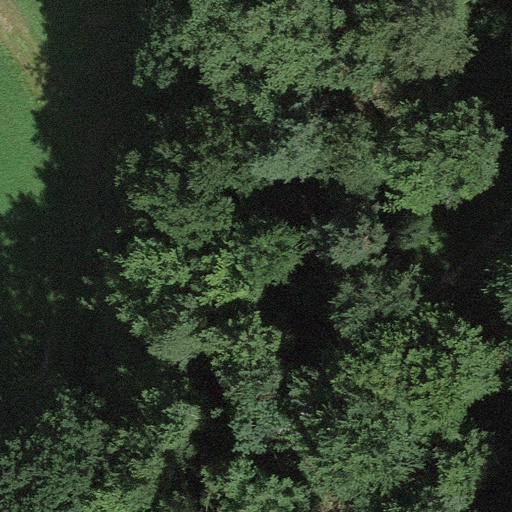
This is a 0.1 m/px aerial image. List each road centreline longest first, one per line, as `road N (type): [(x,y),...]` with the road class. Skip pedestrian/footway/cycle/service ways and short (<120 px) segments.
road 1 (track): [(44,511),(85,403),(122,254),(65,124),(0,54)]
road 2 (track): [(181,511),(511,230)]
